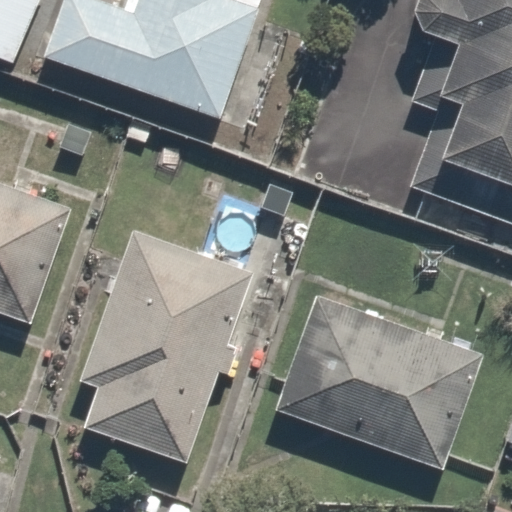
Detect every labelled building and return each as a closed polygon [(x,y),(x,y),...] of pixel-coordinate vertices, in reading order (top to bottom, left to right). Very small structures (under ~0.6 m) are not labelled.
[(36,0),(0,0),(0,52),(12,58),(36,0)] [(258,0),(53,0),(36,52),(222,113),(258,0)] [(511,0),(403,0),(403,1),(446,15),(425,77),(441,83),(407,186),(414,188),(404,216),(511,252),(511,0)] [(74,192),(0,167),(0,309),(31,320),(74,192)] [(324,188),(260,172),(251,209),(315,224),(324,188)] [(125,220),(72,371),(86,375),(74,408),(192,449),(256,267),(125,220)] [(475,338),(318,285),(277,407),(433,460),(475,338)] [(511,388),(494,436),(511,442),(511,388)]
